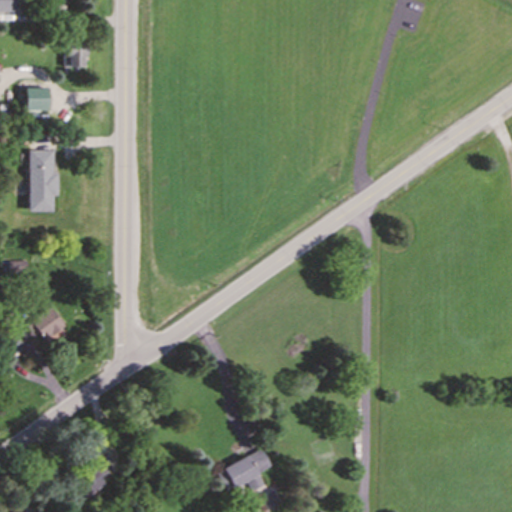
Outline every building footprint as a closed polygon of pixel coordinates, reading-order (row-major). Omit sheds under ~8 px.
[(0,0),(0,12),(12,12),(12,0),(0,0)] [(64,54),(60,54),(61,67),(84,66),(83,42),(63,43),(64,54)] [(45,110),(45,88),(22,88),(22,111),(45,110)] [(25,211),(51,211),(51,194),(55,194),(55,173),(50,173),(50,150),(26,150),(25,211)] [(39,342),(62,326),(49,308),(26,323),(39,342)] [(267,467),(259,449),(213,470),(223,491),(244,481),(248,491),(260,485),(254,473),(267,467)] [(98,476),(107,470),(98,457),(62,481),(75,501),(103,483),(98,476)]
